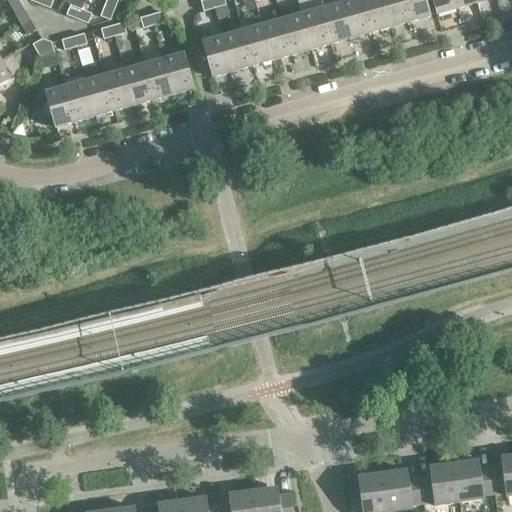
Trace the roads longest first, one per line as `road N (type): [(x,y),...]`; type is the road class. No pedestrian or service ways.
road 1 (residential): [(0,177),(38,183),(88,172),(511,55)]
road 2 (residential): [(299,437),(45,474),(33,481),(27,511)]
road 3 (residential): [(511,411),(299,437)]
